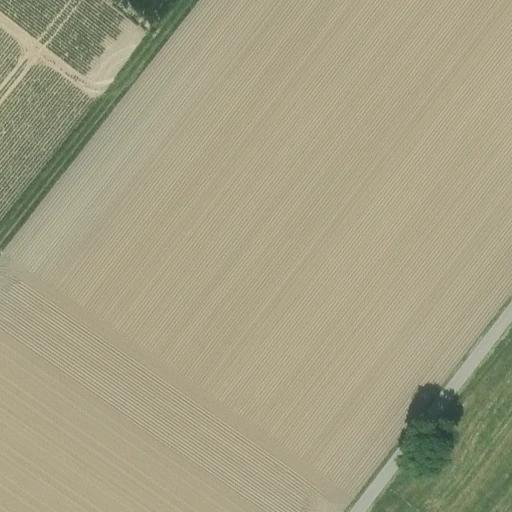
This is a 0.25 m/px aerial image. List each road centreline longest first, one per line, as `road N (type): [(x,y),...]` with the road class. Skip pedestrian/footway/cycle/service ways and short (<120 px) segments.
road 1 (track): [(0,238),(189,0)]
road 2 (unclassified): [(356,511),(511,312)]
